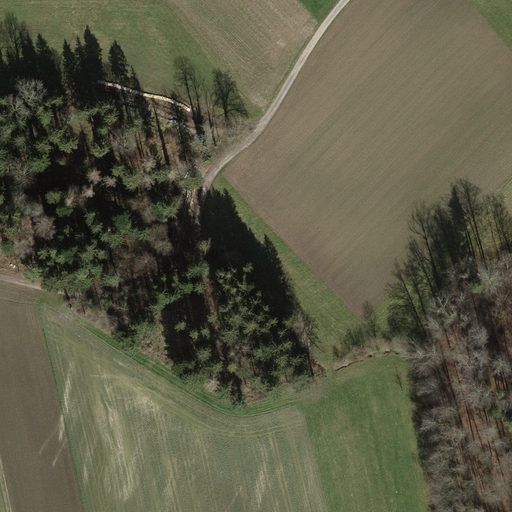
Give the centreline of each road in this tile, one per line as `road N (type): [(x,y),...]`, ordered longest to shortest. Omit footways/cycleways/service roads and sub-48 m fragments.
road 1 (track): [(344,0),(262,124),(208,179),(186,265),(70,294),(0,275)]
road 2 (track): [(186,265),(188,312),(215,380)]
